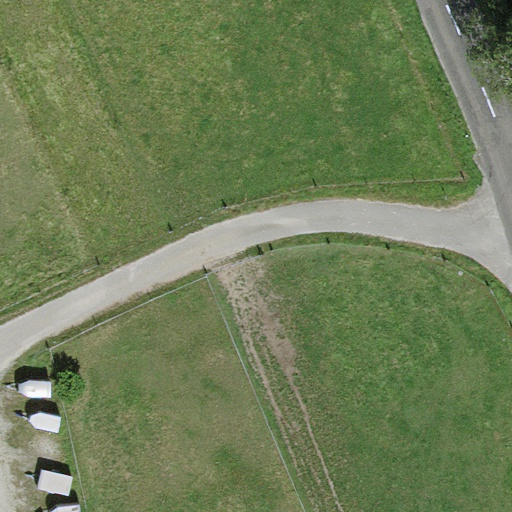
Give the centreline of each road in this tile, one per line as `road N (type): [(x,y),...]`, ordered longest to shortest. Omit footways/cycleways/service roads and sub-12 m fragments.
road 1 (track): [(0,325),(256,224),(379,218),(458,233),(511,225)]
road 2 (tertiary): [(511,168),(445,0)]
